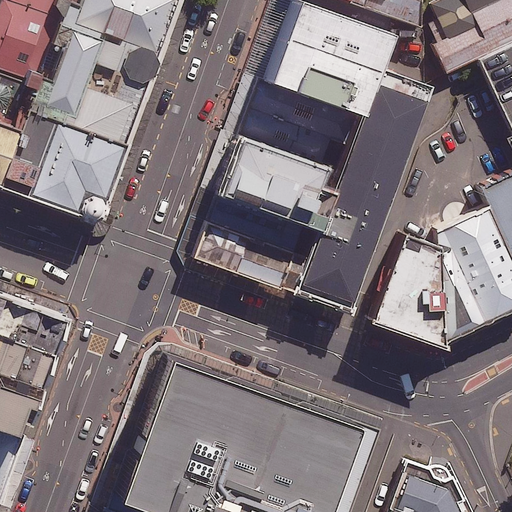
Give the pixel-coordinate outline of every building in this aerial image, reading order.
[(57,0),(9,0),(0,27),(0,60),(32,71),(57,0)] [(153,50),(170,0),(77,0),(70,20),(153,50)] [(363,14),(322,0),(284,0),(250,92),(347,127),(369,65),(372,58),(385,21),(363,14)] [(368,0),(322,0),(363,14),(368,0)] [(368,0),(363,14),(385,21),(397,26),(414,31),(413,0),(368,0)] [(511,44),(511,0),(500,0),(438,29),(423,34),(443,77),(473,63),(511,44)] [(438,29),(500,0),(434,0),(427,3),(438,29)] [(121,140),(153,50),(70,20),(57,16),(25,106),(52,116),(121,140)] [(511,44),(473,63),(488,94),(511,146),(511,176),(476,193),(486,214),(511,271),(511,44)] [(425,84),(369,65),(347,127),(301,260),(288,297),(344,316),(373,233),(425,84)] [(347,127),(250,92),(202,224),(301,260),(347,127)] [(511,149),(511,146),(488,94),(457,108),(483,163),(511,149)] [(93,217),(121,140),(52,116),(36,161),(25,193),(93,217)] [(11,128),(0,124),(0,159),(3,150),(11,128)] [(0,184),(25,193),(36,161),(3,150),(0,159),(0,184)] [(437,346),(511,312),(511,271),(486,214),(429,239),(431,254),(437,346)] [(301,260),(202,224),(188,260),(280,295),(288,297),(301,260)] [(431,254),(394,240),(361,329),(438,358),(437,346),(431,254)] [(56,301),(0,280),(0,433),(8,436),(56,301)] [(282,511),(314,427),(128,358),(76,498),(112,511),(203,511),(208,499),(241,511),(282,511)] [(360,511),(392,429),(333,406),(294,506),(308,511),(360,511)] [(0,486),(16,439),(8,436),(0,433),(0,486)] [(471,511),(452,471),(411,457),(391,511),(471,511)]
